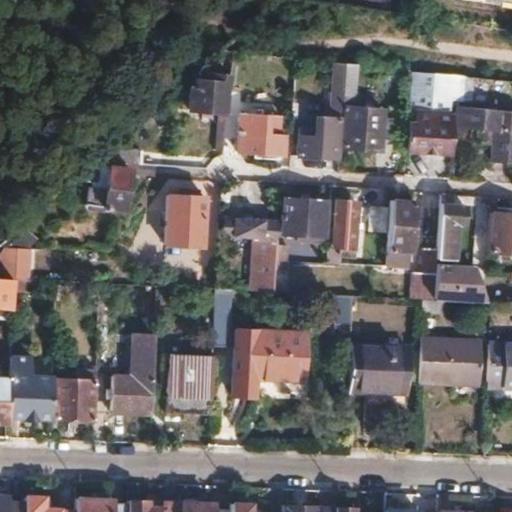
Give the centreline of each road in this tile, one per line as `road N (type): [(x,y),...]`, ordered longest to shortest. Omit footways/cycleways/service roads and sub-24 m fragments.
road 1 (residential): [(0,460),(511,476)]
road 2 (track): [(221,172),(511,192)]
road 3 (track): [(243,36),(511,61)]
